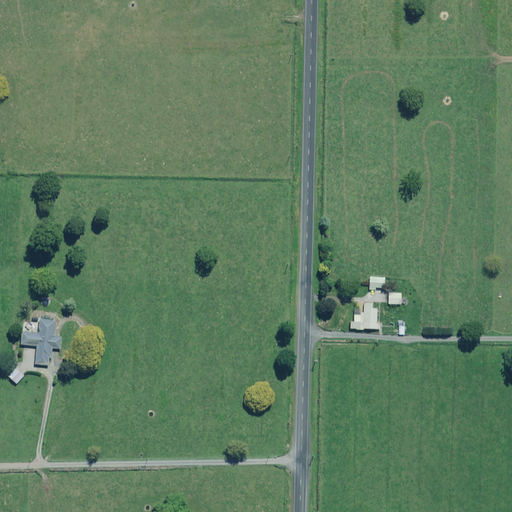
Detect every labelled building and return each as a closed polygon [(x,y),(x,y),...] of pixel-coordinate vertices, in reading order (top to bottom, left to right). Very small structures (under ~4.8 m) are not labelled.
[(233,0),(207,0),(207,8),(234,9),(233,0)] [(386,289),(386,278),(369,278),(369,290),(376,291),(376,288),(386,289)] [(402,293),(389,293),(388,305),(402,305),(402,293)] [(350,321),(350,329),(356,330),(356,331),(364,331),(364,330),(381,330),(382,323),(378,323),(378,309),(374,309),(374,304),(364,304),(364,313),(360,313),(360,315),(353,315),(353,321),(350,321)] [(55,321),(41,320),(39,334),(22,332),(21,345),(37,347),(36,365),(49,366),(50,358),(52,358),(52,349),(61,350),(62,338),(53,338),(55,321)] [(26,376),(15,367),(7,377),(17,386),(26,376)]
